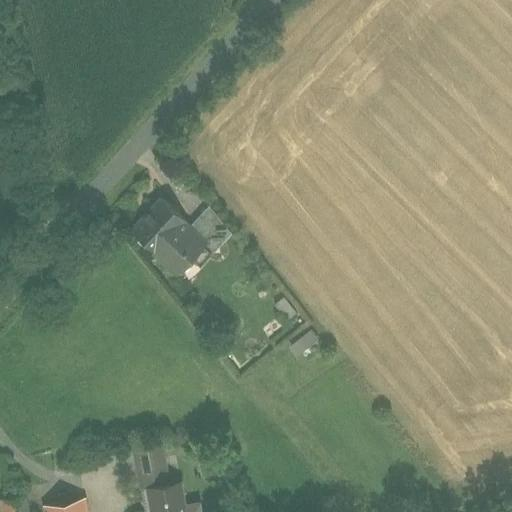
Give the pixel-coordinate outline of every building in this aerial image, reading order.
[(169,199),(141,228),(165,252),(193,224),(169,199)] [(217,247),(242,223),(220,202),(196,226),(213,243),(217,247)] [(193,224),(165,252),(185,272),(213,243),(196,226),(193,224)] [(298,354),(321,339),(314,329),(291,344),(298,354)] [(162,445),(134,450),(141,488),(142,487),(169,482),(162,445)] [(169,482),(142,487),(146,511),(200,511),(198,503),(186,505),(181,480),(169,482)] [(38,511),(34,491),(7,496),(10,511),(38,511)] [(92,511),(90,496),(51,503),(52,511),(92,511)]
